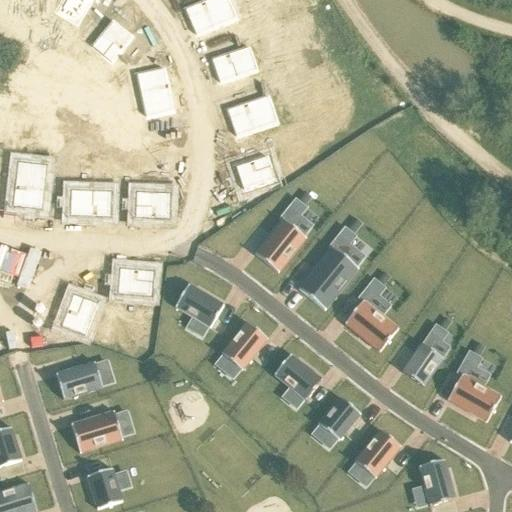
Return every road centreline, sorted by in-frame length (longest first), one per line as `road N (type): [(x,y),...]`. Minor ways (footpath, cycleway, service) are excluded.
road 1 (residential): [(132,0),(197,103),(202,227),(183,250)]
road 2 (track): [(0,234),(154,245),(222,265)]
road 3 (unknown): [(3,317),(42,271),(99,242)]
